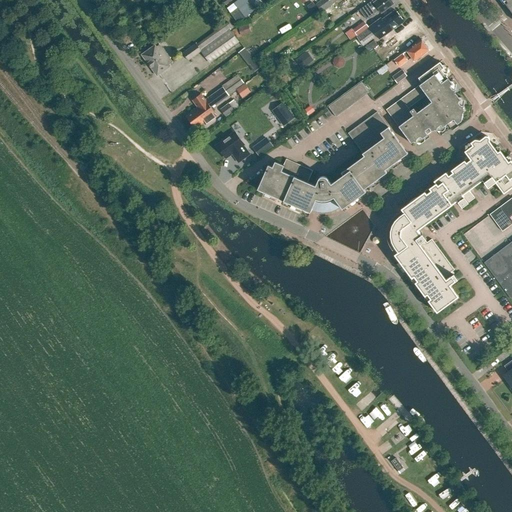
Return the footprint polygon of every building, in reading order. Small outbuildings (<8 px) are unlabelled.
[(236,0),(227,8),(238,23),(245,17),(254,10),(246,0),(236,0)] [(324,0),(316,6),(321,12),(332,4),(332,3),(336,0),(324,0)] [(394,3),(391,0),(371,0),(360,9),(367,19),(380,9),(382,12),(394,3)] [(511,0),(501,0),(511,14),(511,0)] [(311,12),(317,8),(313,2),(307,6),(311,12)] [(396,10),(382,20),(381,18),(370,26),(380,39),(404,21),(396,10)] [(210,63),(239,42),(230,30),(233,28),(228,21),(197,44),(196,43),(182,53),(188,60),(201,51),(210,63)] [(364,21),(352,30),(357,36),(369,27),(364,21)] [(406,47),(413,41),(412,40),(421,34),(413,23),(404,29),(403,28),(394,35),(402,47),(405,45),(406,47)] [(241,36),(251,33),(248,25),(238,28),(241,36)] [(369,27),(356,37),(363,46),(376,36),(369,27)] [(429,50),(428,47),(426,45),(425,45),(423,43),(424,42),(422,39),(394,60),(400,66),(411,58),(414,61),(429,50)] [(169,64),(172,62),(160,45),(157,47),(156,44),(142,55),(157,76),(170,66),(169,64)] [(238,53),(249,66),(256,60),(246,47),(238,53)] [(302,69),(313,60),(307,51),(295,60),(302,69)] [(344,62),(343,58),(339,56),(335,58),(333,62),(335,66),(339,68),(343,66),(344,62)] [(463,109),(463,106),(460,105),(458,102),(460,100),(458,98),(455,93),(455,90),(452,89),(450,86),(452,84),(450,82),(447,77),(447,74),(444,73),(442,70),(444,68),(442,65),(440,62),(418,78),(422,83),(419,85),(426,95),(431,102),(417,113),(413,108),(410,111),(408,108),(401,99),(386,110),(411,143),(413,142),(417,142),(417,139),(420,137),(422,139),(425,137),(428,135),(425,131),(429,128),(431,131),(432,132),(434,130),(437,131),(438,127),(441,125),(442,128),(445,125),(453,120),(457,124),(461,121),(463,113),(465,111),(463,109)] [(377,72),(379,75),(388,68),(386,65),(377,72)] [(402,69),(392,77),(397,83),(407,76),(402,69)] [(186,116),(191,122),(213,106),(215,104),(215,105),(245,83),(238,75),(205,100),(201,94),(193,100),(198,107),(186,116)] [(316,86),(321,82),(317,75),(311,79),(316,86)] [(361,82),(356,86),(364,96),(369,92),(361,82)] [(364,96),(356,86),(352,90),(359,100),(364,96)] [(359,100),(352,90),(347,93),(355,103),(359,100)] [(355,103),(347,93),(343,96),(350,106),(355,103)] [(350,106),(343,96),(338,100),(346,110),(350,106)] [(346,110),(338,100),(333,103),(341,113),(346,110)] [(229,103),(220,109),(225,117),(234,110),(229,103)] [(341,113),(333,103),(328,107),(336,117),(341,113)] [(216,110),(213,106),(191,122),(196,128),(204,123),(205,125),(218,116),(216,113),(215,113),(214,111),(216,110)] [(385,122),(377,112),(372,115),(380,125),(382,124),(385,122)] [(284,125),(293,118),(290,114),(281,121),(284,125)] [(380,125),(372,115),(367,119),(375,129),(380,125)] [(375,129),(367,119),(363,122),(370,133),(375,129)] [(370,133),(363,122),(358,126),(365,136),(370,133)] [(391,165),(401,158),(408,153),(388,127),(386,128),(382,124),(380,125),(375,129),(370,133),(365,136),(360,140),(356,143),(363,153),(362,153),(364,156),(341,173),(343,175),(331,184),(327,179),(327,178),(326,177),(325,177),(324,176),(323,176),(322,176),(321,177),(320,177),(319,178),(319,179),(318,179),(318,180),(315,185),(308,182),(313,170),(286,159),(284,165),(275,161),(273,167),(268,165),(266,171),(257,189),(261,191),(266,193),(276,198),(291,204),(293,202),(303,206),(302,209),(310,213),(311,210),(316,212),(321,212),(326,212),(331,211),(336,209),(340,207),(342,209),(349,204),(348,201),(357,194),(359,197),(366,192),(364,189),(371,184),(380,178),(387,172),(385,170),(391,165)] [(365,136),(358,126),(353,130),(360,140),(365,136)] [(360,140),(353,130),(348,133),(356,143),(360,140)] [(244,144),(235,132),(217,146),(225,158),(233,152),(235,155),(234,156),(239,162),(249,154),(242,145),(244,144)] [(488,137),(485,136),(479,140),(474,140),(470,143),(471,144),(472,146),(468,149),(464,152),(466,154),(468,157),(470,160),(466,163),(465,161),(464,160),(457,165),(451,170),(452,173),(448,176),(446,173),(445,172),(445,173),(444,173),(440,176),(438,178),(434,181),(433,181),(434,182),(435,184),(436,183),(452,205),(457,201),(462,208),(475,198),(469,190),(474,186),(482,181),(485,185),(488,188),(495,183),(497,185),(503,194),(511,187),(511,162),(511,161),(510,160),(508,162),(505,158),(500,151),(497,152),(494,149),(489,141),(489,139),(488,137)] [(266,138),(253,148),(259,156),(272,146),(266,138)] [(454,270),(432,239),(427,243),(425,240),(426,240),(422,234),(421,235),(418,230),(419,229),(425,224),(452,205),(436,183),(435,184),(429,188),(431,191),(426,194),(424,192),(417,197),(408,204),(401,209),(401,210),(404,213),(399,216),(397,213),(395,215),(393,217),(391,219),(390,221),(388,224),(387,227),(387,229),(386,232),(386,235),(387,238),(387,241),(388,244),(389,246),(391,249),(392,250),(394,248),(398,252),(395,254),(394,255),(399,262),(406,271),(411,278),(414,277),(417,281),(415,283),(425,296),(427,294),(430,299),(428,300),(437,312),(458,297),(450,285),(457,280),(453,274),(452,275),(451,272),(452,271),(454,270)] [(511,223),(507,217),(511,212),(511,197),(490,214),(502,231),(511,223)] [(511,240),(484,262),(510,298),(511,296),(511,240)] [(391,461),(398,471),(403,467),(396,457),(391,461)]
